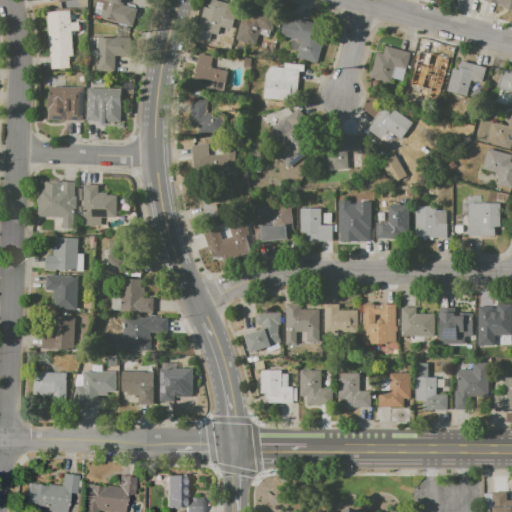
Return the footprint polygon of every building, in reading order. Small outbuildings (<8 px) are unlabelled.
[(132,26),(100,17),(102,10),(96,8),(98,2),(95,1),(95,0),(124,0),(123,5),(137,9),(132,26)] [(211,0),(215,0),(232,5),(233,2),(238,4),(231,28),(224,25),(221,35),(211,32),(209,41),(195,36),(204,6),(209,8),(211,0)] [(483,0),(511,0),(511,10),(483,3),(483,0)] [(247,7),(265,12),(267,5),(278,8),(271,32),(260,28),(257,38),(240,33),(247,7)] [(47,12),(70,11),(71,22),(79,22),(80,30),(72,31),(73,56),(69,56),(69,68),(51,69),(50,55),(49,55),(47,12)] [(285,19),(294,22),(296,18),(313,22),(310,33),(326,37),(319,64),(297,58),(299,51),(290,48),(292,39),(280,35),(284,19),(285,19)] [(90,37),(98,38),(98,37),(115,37),(115,36),(130,37),(130,56),(115,55),(115,71),(96,71),(96,60),(89,60),(90,37)] [(377,52),(383,54),(385,46),(409,53),(405,69),(395,66),(390,83),(370,77),(377,52)] [(418,52),(443,59),(441,67),(447,69),(440,93),(430,91),(430,92),(419,89),(425,71),(413,68),(418,52)] [(199,53),(213,56),(211,67),(228,71),(223,92),(193,85),(199,53)] [(453,68),(460,70),(462,61),(486,68),(482,84),(470,81),(466,95),(447,90),(453,68)] [(263,98),(265,75),(268,70),(272,66),(298,69),(297,96),(288,96),(287,100),(284,100),(263,98)] [(504,68),(511,70),(511,104),(511,100),(511,91),(498,88),(504,68)] [(84,88),(84,105),(66,104),(66,119),(48,119),(48,108),(47,108),(47,96),(49,96),(49,87),(84,88)] [(121,89),(120,122),(87,121),(87,88),(121,89)] [(191,100),(207,100),(206,112),(224,113),(224,133),(199,133),(199,126),(190,126),(191,100)] [(270,120),(288,107),(292,113),(288,116),(294,124),(277,137),(268,124),(271,122),(270,120)] [(390,113),(381,107),(366,129),(380,139),(386,130),(400,139),(412,121),(393,108),(390,113)] [(397,107),(407,111),(417,115),(430,121),(455,130),(447,151),(395,129),(397,124),(391,121),(397,107)] [(492,121),(508,125),(511,114),(511,141),(510,148),(486,141),(492,121)] [(366,138),(387,124),(394,136),(398,134),(415,162),(389,177),(366,138)] [(287,149),(279,138),(294,126),(312,150),(288,168),(278,155),(287,149)] [(342,134),(357,134),(358,150),(347,150),(348,169),(326,170),(326,149),(342,148),(342,134)] [(191,145),(207,144),(208,155),(234,152),(236,171),(193,174),(191,145)] [(488,148),(511,155),(510,161),(511,161),(511,187),(497,184),(499,173),(482,168),(488,148)] [(450,172),(446,168),(454,161),(458,165),(450,172)] [(76,185),(74,225),(62,225),(63,217),(40,216),(41,194),(51,194),(52,192),(60,192),(60,184),(76,185)] [(83,184),(99,185),(98,192),(107,192),(107,195),(116,195),(115,218),(101,217),(100,225),(82,224),(83,184)] [(468,203),(500,203),(500,226),(494,226),(494,236),(468,236),(468,203)] [(389,223),(389,204),(410,205),(409,230),(400,230),(400,238),(376,238),(377,222),(389,223)] [(292,205),(293,229),(287,229),(288,239),(262,241),(260,219),(261,219),(260,207),(292,205)] [(415,206),(436,206),(436,210),(446,210),(446,224),(446,237),(415,237),(415,206)] [(300,208),(321,208),(321,225),(336,225),(336,232),(332,232),(332,241),(306,241),(306,231),(300,231),(300,208)] [(338,208),(371,209),(371,221),(364,221),(364,226),(370,226),(370,240),(338,240),(338,208)] [(202,234),(217,229),(221,240),(233,236),(227,219),(241,214),(253,252),(220,262),(219,257),(210,259),(202,234)] [(83,270),(45,269),(46,254),(53,255),(54,246),(56,246),(56,237),(79,238),(78,254),(84,254),(83,270)] [(101,247),(108,248),(108,266),(100,266),(101,247)] [(109,271),(110,255),(140,256),(140,272),(109,271)] [(78,276),(77,310),(54,309),(54,299),(52,299),(52,290),(45,289),(45,275),(78,276)] [(153,312),(111,310),(112,293),(120,294),(121,278),(141,279),(141,287),(144,287),(144,297),(154,297),(153,312)] [(287,303),(301,303),(301,309),(319,309),(319,340),(307,340),(307,332),(296,332),(296,345),(287,345),(287,303)] [(324,304),(339,304),(339,310),(358,310),(358,333),(324,333),(324,304)] [(364,304),(374,304),(374,305),(380,305),(380,304),(396,304),(396,326),(397,326),(397,330),(396,330),(396,342),(387,342),(387,344),(363,344),(363,314),(364,314),(364,304)] [(478,306),(493,306),(493,312),(511,313),(510,335),(501,335),(494,334),(493,344),(493,346),(478,345),(478,306)] [(401,307),(416,307),(416,314),(435,313),(435,336),(401,336),(401,307)] [(255,312),(281,313),(281,324),(277,324),(278,333),(281,342),(278,343),(266,347),(250,353),(244,335),(264,327),(263,322),(256,321),(255,312)] [(440,313),(455,312),(455,314),(461,314),(461,312),(475,312),(475,335),(464,335),(464,344),(440,344),(440,313)] [(75,318),(74,349),(42,347),(42,334),(50,334),(51,317),(75,318)] [(123,350),(124,317),(168,319),(168,332),(152,331),(151,351),(123,350)] [(106,336),(107,327),(117,328),(116,338),(106,336)] [(494,334),(501,335),(501,344),(493,344),(494,334)] [(266,347),(278,343),(280,348),(268,352),(266,347)] [(415,362),(428,363),(428,377),(436,377),(436,379),(436,388),(436,394),(447,394),(446,411),(422,410),(422,401),(414,401),(415,362)] [(472,362),(486,362),(486,396),(470,396),(469,407),(463,407),(463,410),(455,410),(455,390),(457,390),(457,369),(461,369),(472,370),(472,365),(472,362)] [(160,368),(162,368),(162,363),(176,363),(176,368),(194,368),(193,394),(190,394),(190,397),(175,397),(175,402),(160,402),(160,368)] [(261,370),(281,370),(281,374),(288,374),(288,387),(298,387),(297,401),(292,401),(292,403),(266,403),(267,391),(261,391),(261,370)] [(300,370),(321,370),(321,388),(328,388),(328,404),(306,404),(306,397),(300,397),(300,370)] [(116,371),(116,392),(98,392),(97,405),(72,405),(76,385),(83,385),(83,374),(83,371),(116,371)] [(66,373),(66,404),(51,404),(51,397),(42,397),(42,395),(33,395),(33,372),(66,373)] [(122,372),(154,372),(153,404),(139,404),(139,391),(122,391),(122,372)] [(389,372),(411,373),(411,399),(404,399),(404,407),(378,407),(378,390),(382,390),(389,390),(389,380),(389,375),(389,372)] [(338,373),(359,373),(359,391),(371,391),(371,408),(345,408),(345,399),(338,399),(338,373)] [(83,374),(83,385),(76,385),(74,385),(77,374),(83,374)] [(505,377),(511,377),(511,408),(494,408),(494,394),(505,394),(505,377)] [(436,388),(436,379),(444,379),(444,388),(436,388)] [(79,476),(75,511),(59,511),(59,509),(40,507),(39,511),(26,509),(29,484),(48,486),(48,484),(62,486),(63,474),(79,476)] [(86,484),(92,484),(92,485),(102,486),(102,485),(119,487),(120,476),(136,477),(135,495),(126,494),(124,511),(114,511),(96,510),(96,511),(90,511),(84,511),(86,484)] [(166,476),(187,476),(188,497),(203,497),(203,511),(186,511),(186,508),(166,508),(166,476)] [(149,486),(150,506),(163,506),(163,486),(149,486)] [(493,491),(507,491),(507,503),(511,503),(511,511),(492,511),(492,509),(483,509),(484,493),(493,493),(493,491)]
